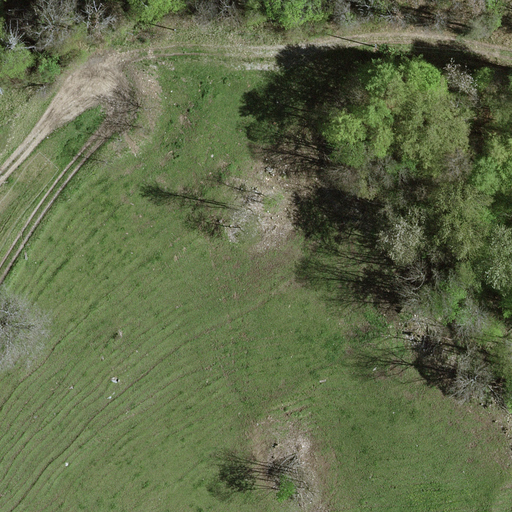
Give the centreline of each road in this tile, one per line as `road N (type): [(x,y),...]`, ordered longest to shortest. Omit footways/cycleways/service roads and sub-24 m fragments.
road 1 (track): [(0,279),(49,197),(122,107),(122,91),(106,74)]
road 2 (track): [(106,74),(82,79),(0,174)]
